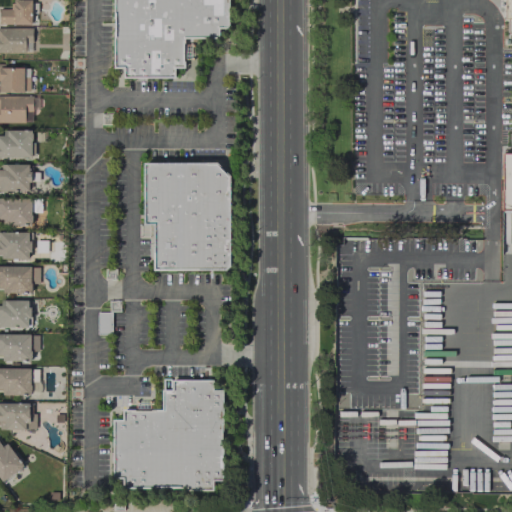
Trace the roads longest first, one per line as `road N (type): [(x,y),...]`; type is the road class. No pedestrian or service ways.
road 1 (secondary): [(281,0),(281,235)]
road 2 (secondary): [(281,235),(281,383)]
